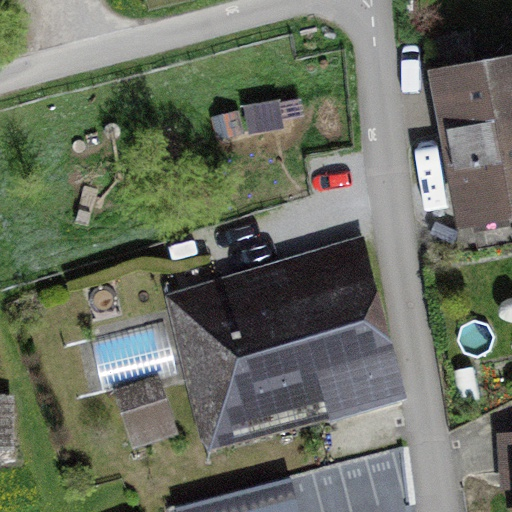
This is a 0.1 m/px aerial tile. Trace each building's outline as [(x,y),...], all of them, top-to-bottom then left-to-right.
[(511,62),(434,77),(462,229),(511,220),(511,62)] [(366,250),(174,300),(213,452),(406,402),(366,250)] [(101,391),(176,371),(162,321),(87,341),(101,391)] [(159,382),(118,395),(137,453),(178,441),(159,382)] [(511,434),(495,436),(499,492),(511,491),(511,434)] [(300,511),(291,475),(175,506),(177,511),(300,511)]
